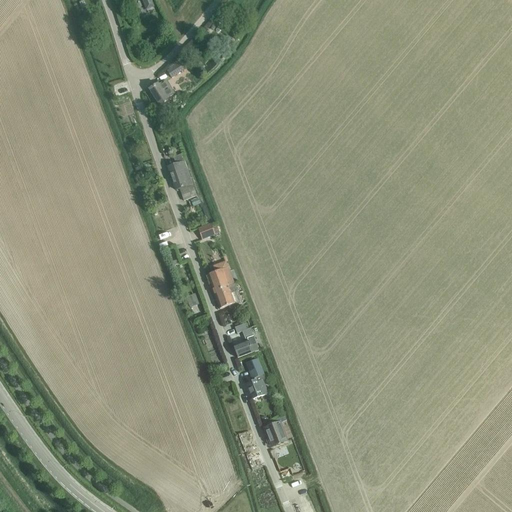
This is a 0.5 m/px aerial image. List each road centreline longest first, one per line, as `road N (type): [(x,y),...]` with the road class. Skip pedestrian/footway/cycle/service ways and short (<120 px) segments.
road 1 (unclassified): [(135,90),(289,511)]
road 2 (tertiary): [(103,511),(53,467),(0,394)]
road 3 (unclassified): [(135,90),(218,0)]
